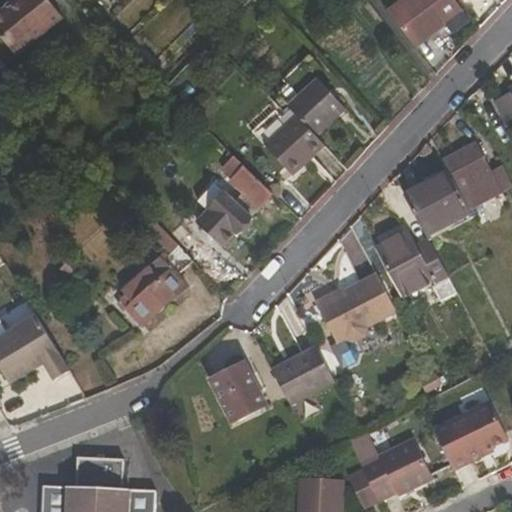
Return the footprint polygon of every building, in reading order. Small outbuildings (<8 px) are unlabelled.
[(6,9),(0,13),(0,37),(15,57),(62,19),(46,0),(20,0),(21,1),(9,11),(7,8),(6,9)] [(7,0),(2,4),(6,9),(7,8),(9,11),(21,1),(20,0),(7,0)] [(405,0),(389,13),(415,47),(446,24),(453,33),(470,19),(454,0),(405,0)] [(0,86),(10,80),(0,62),(0,86)] [(318,80),(288,108),(317,137),(346,110),(318,80)] [(277,112),(254,134),(295,176),(326,147),(317,137),(288,108),(285,111),(281,115),(277,112)] [(480,145),(490,164),(500,159),(489,140),(480,145)] [(461,190),(494,172),(490,164),(480,145),(479,144),(446,161),(452,172),(461,190)] [(246,168),(235,158),(225,168),(236,179),(246,168)] [(224,245),(230,240),(233,243),(251,225),(250,224),(256,218),(255,216),(275,196),(246,168),(236,179),(231,184),(224,178),(201,202),(213,214),(202,224),(224,245)] [(407,196),(428,236),(473,212),(461,190),(452,172),(407,196)] [(6,192),(14,204),(31,193),(23,181),(6,192)] [(157,246),(165,254),(122,293),(124,295),(120,299),(145,327),(190,286),(181,275),(195,263),(188,255),(170,236),(147,213),(136,223),(157,246)] [(188,255),(199,245),(180,226),(170,236),(188,255)] [(433,245),(421,251),(416,242),(411,232),(378,249),(405,299),(436,283),(438,286),(451,280),(433,245)] [(416,242),(421,251),(433,245),(428,236),(416,242)] [(84,270),(73,258),(61,270),(72,282),(84,270)] [(339,343),(347,339),(355,341),(367,335),(368,327),(399,311),(379,274),(337,296),(336,294),(318,303),(339,343)] [(36,316),(0,337),(0,372),(10,389),(46,367),(55,382),(71,373),(36,316)] [(274,370),(293,407),(337,384),(317,348),(274,370)] [(249,364),(213,382),(235,425),(270,407),(249,364)] [(485,457),(484,455),(511,442),(493,403),(436,430),(456,472),(485,457)] [(399,495),(400,497),(435,480),(415,440),(362,467),(365,472),(380,503),(399,495)] [(132,511),(134,491),(125,490),(126,461),(80,459),(79,488),(69,488),(68,511),(132,511)] [(380,503),(365,472),(351,478),(367,510),(380,503)] [(300,511),(344,511),(346,482),(302,480),(300,511)] [(44,487),(42,511),(68,511),(69,488),(44,487)]
